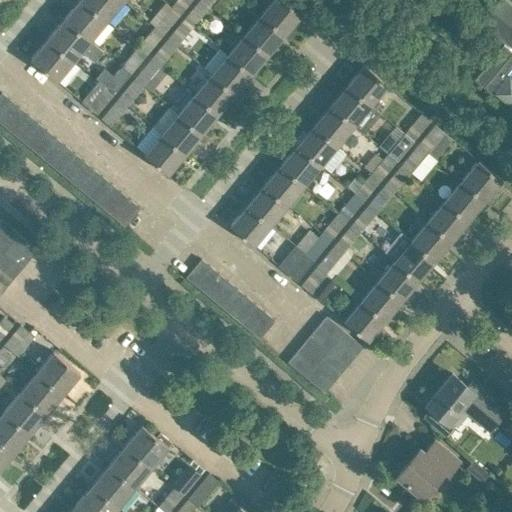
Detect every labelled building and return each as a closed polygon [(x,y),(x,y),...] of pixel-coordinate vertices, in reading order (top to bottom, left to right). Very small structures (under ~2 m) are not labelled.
[(90,40),(107,20),(82,0),(77,0),(63,18),(90,40)] [(82,0),(107,20),(123,0),(82,0)] [(175,0),(171,6),(180,13),(190,0),(175,0)] [(184,17),(193,25),(208,7),(199,0),(184,17)] [(271,0),(261,13),(285,33),(302,12),(287,0),(271,0)] [(511,0),(499,0),(482,21),(496,33),(511,13),(511,0)] [(177,16),(168,9),(164,5),(150,22),(163,33),(177,16)] [(244,33),(268,53),(285,33),(261,13),(244,33)] [(73,60),(90,40),(63,18),(46,38),(73,60)] [(168,37),(177,45),(191,27),(182,20),(168,37)] [(137,46),(146,53),(161,36),(152,29),(137,46)] [(228,52),(228,53),(252,73),(268,53),(244,33),(228,52)] [(57,80),(73,60),(46,38),(30,58),(57,80)] [(151,57),(160,65),(174,47),(165,40),(151,57)] [(495,91),(509,74),(511,69),(511,49),(505,43),(475,79),(485,86),(485,85),(493,92),(495,91)] [(121,66),(130,73),(144,56),(135,49),(121,66)] [(211,73),(235,93),(252,73),(228,53),(227,54),(212,72),(211,73)] [(134,77),(143,85),(158,67),(149,60),(134,77)] [(363,64),(347,84),(370,104),(386,84),(387,85),(388,84),(363,64)] [(114,74),(104,86),(113,93),(128,76),(118,68),(114,74)] [(209,75),(194,93),(218,113),(235,93),(211,73),(209,75)] [(511,104),(511,76),(509,74),(495,91),(511,104)] [(118,97),(127,105),(141,87),(132,80),(118,97)] [(91,102),(87,106),(96,114),(113,93),(100,82),(89,95),(90,100),(91,102)] [(347,84),(330,104),(363,131),(379,112),(370,104),(347,84)] [(0,112),(11,99),(1,91),(0,93),(0,112)] [(178,113),(201,133),(218,113),(194,93),(178,113)] [(0,121),(5,126),(20,107),(11,99),(0,112),(0,121)] [(115,100),(101,117),(110,125),(124,108),(115,100)] [(330,104),(313,124),(337,144),(353,124),(363,132),(363,131),(330,104)] [(14,133),(29,115),(20,107),(5,126),(14,133)] [(161,133),(185,153),(201,133),(178,113),(162,132),(161,133)] [(23,141),(39,122),(29,115),(14,133),(23,141)] [(418,115),(404,132),(413,140),(427,123),(418,115)] [(32,149),(48,130),(39,122),(23,141),(32,149)] [(313,124),(296,144),(320,164),(337,144),(313,124)] [(418,144),(427,151),(441,134),(432,127),(418,144)] [(41,156),(57,138),(48,130),(32,149),(41,156)] [(144,152),(144,153),(168,173),(185,153),(161,133),(159,135),(145,152),(144,152)] [(387,152),(396,160),(411,143),(402,135),(387,152)] [(51,164),(66,145),(57,138),(41,156),(51,164)] [(296,144),(280,164),(303,184),(320,164),(296,144)] [(60,171),(75,153),(66,145),(51,164),(60,171)] [(401,164),(410,171),(424,154),(415,147),(401,164)] [(69,179),(84,161),(75,153),(60,171),(69,179)] [(385,155),(371,172),(380,180),(394,163),(385,155)] [(485,199),(502,179),(478,159),(461,179),(485,199)] [(78,187),(94,168),(84,161),(69,179),(78,187)] [(280,164),(263,184),(287,204),(303,184),(280,164)] [(384,184),(393,191),(408,174),(399,167),(384,184)] [(87,194),(103,176),(94,168),(78,187),(87,194)] [(354,192),(363,200),(377,183),(368,175),(354,192)] [(96,202),(112,184),(103,176),(87,194),(96,202)] [(468,219),(485,199),(461,179),(444,199),(468,219)] [(106,210),(121,191),(112,184),(96,202),(106,210)] [(263,184),(246,204),(270,224),(287,204),(263,184)] [(368,204),(377,211),(391,194),(382,187),(368,204)] [(115,217),(130,199),(121,191),(106,210),(115,217)] [(338,212),(346,220),(361,203),(352,195),(338,212)] [(115,217),(124,225),(140,207),(130,199),(115,217)] [(451,239),(468,219),(444,199),(427,219),(451,239)] [(246,204),(229,224),(254,244),(254,243),(270,224),(246,204)] [(351,224),(360,231),(374,214),(365,207),(351,224)] [(321,232),(330,240),(344,223),(335,215),(321,232)] [(0,233),(10,242),(18,233),(0,218),(0,233)] [(435,259),(451,239),(427,219),(410,239),(435,259)] [(349,226),(334,244),(343,251),(358,234),(349,226)] [(327,243),(318,235),(310,228),(295,244),(304,252),(313,260),(327,243)] [(0,249),(3,252),(10,242),(0,233),(0,249)] [(29,258),(37,248),(18,233),(10,242),(29,258)] [(418,279),(435,259),(410,239),(394,259),(418,279)] [(21,268),(29,258),(10,242),(3,252),(21,268)] [(333,277),(348,259),(332,246),(318,264),(333,277)] [(0,266),(13,277),(21,268),(3,252),(0,255),(0,266)] [(296,280),(311,263),(302,255),(287,273),(296,280)] [(195,284),(211,266),(201,258),(186,276),(195,284)] [(401,299),(418,279),(394,259),(377,279),(401,299)] [(0,282),(5,287),(13,277),(0,266),(0,282)] [(204,292),(220,273),(211,266),(195,284),(204,292)] [(317,297),(331,280),(315,266),(301,284),(317,297)] [(213,299),(229,281),(220,273),(204,292),(213,299)] [(384,319),(401,299),(377,279),(360,299),(384,319)] [(222,307),(238,288),(229,281),(213,299),(222,307)] [(232,315),(247,296),(238,288),(222,307),(232,315)] [(241,322),(256,304),(247,296),(232,315),(241,322)] [(368,339),(384,319),(360,299),(343,319),(368,339)] [(250,330),(265,311),(256,304),(241,322),(250,330)] [(250,330),(259,338),(275,319),(265,311),(250,330)] [(0,339),(13,323),(3,315),(0,319),(0,339)] [(336,340),(344,330),(326,315),(318,324),(336,340)] [(34,336),(29,331),(20,324),(4,343),(17,355),(34,336)] [(329,349),(336,340),(318,324),(310,333),(329,349)] [(355,355),(362,346),(363,346),(344,330),(336,340),(355,355)] [(321,358),(329,349),(310,333),(303,342),(321,358)] [(347,364),(355,355),(336,340),(329,349),(347,364)] [(313,367),(321,358),(303,342),(295,352),(313,367)] [(0,366),(10,354),(1,346),(0,347),(0,366)] [(339,373),(347,364),(329,349),(321,358),(339,373)] [(36,370),(63,393),(80,372),(53,350),(36,370)] [(306,376),(313,367),(295,352),(287,361),(306,376)] [(332,382),(339,373),(321,358),(313,367),(332,382)] [(324,392),(332,382),(313,367),(306,376),(324,392)] [(46,413),(63,393),(36,370),(19,390),(46,413)] [(452,372),(426,404),(438,414),(430,423),(447,437),(455,427),(449,422),(462,406),(489,428),(505,410),(471,381),(467,385),(452,372)] [(29,433),(46,413),(19,390),(2,410),(29,433)] [(0,441),(13,453),(29,433),(2,410),(0,412),(0,441)] [(124,444),(151,466),(168,446),(172,441),(159,431),(155,435),(141,423),(124,444)] [(419,447),(396,475),(421,496),(443,470),(447,473),(459,459),(434,439),(424,451),(419,447)] [(0,467),(13,453),(0,441),(0,467)] [(134,486),(151,466),(124,444),(108,464),(134,486)] [(472,459),(466,467),(482,481),(488,473),(472,459)] [(118,506),(134,486),(108,464),(91,484),(118,506)] [(174,485),(184,493),(198,477),(188,469),(174,485)] [(198,506),(219,480),(209,471),(188,497),(197,504),(198,506)] [(84,511),(113,511),(118,506),(91,484),(74,504),(84,511)] [(168,511),(184,493),(174,485),(157,506),(164,511),(168,511)] [(247,511),(240,505),(244,501),(235,493),(223,507),(229,511),(247,511)] [(190,511),(197,504),(188,497),(175,511),(190,511)]
